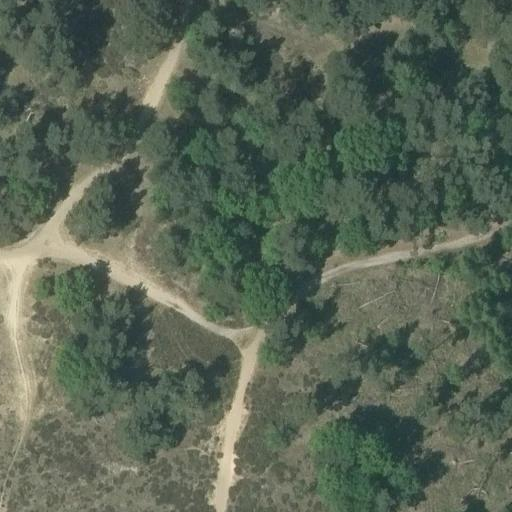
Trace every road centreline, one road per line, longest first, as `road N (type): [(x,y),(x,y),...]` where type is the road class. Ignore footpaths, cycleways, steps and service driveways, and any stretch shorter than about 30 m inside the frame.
road 1 (track): [(215,511),(239,384),(264,333),(381,235),(455,190),(511,173)]
road 2 (track): [(0,251),(56,241),(72,202),(135,113),(179,21),(180,0)]
